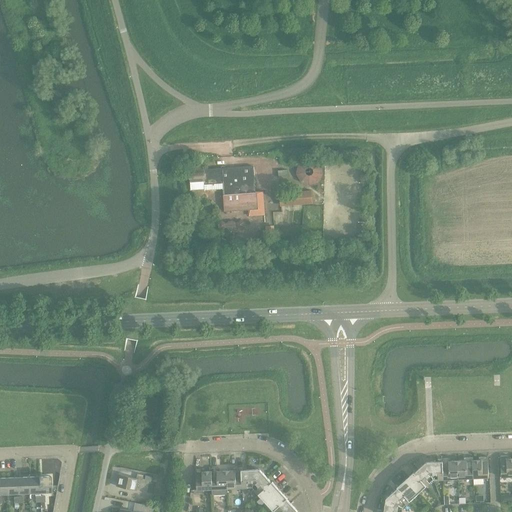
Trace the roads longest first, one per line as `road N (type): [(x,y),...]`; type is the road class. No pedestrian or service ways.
road 1 (tertiary): [(0,327),(326,315)]
road 2 (unclassified): [(210,112),(511,102)]
road 3 (unclassified): [(390,313),(393,154),(404,141),(511,121)]
road 4 (unclassified): [(0,286),(117,271),(148,259),(156,206),(149,141)]
road 5 (residential): [(318,511),(290,460),(251,444),(190,447),(181,511)]
road 6 (tertiary): [(326,315),(342,434),(335,511)]
road 7 (tertiary): [(343,511),(353,314)]
road 8 (residential): [(369,511),(380,476),(400,457),(423,447),(511,443)]
road 9 (tertiary): [(390,313),(511,307)]
